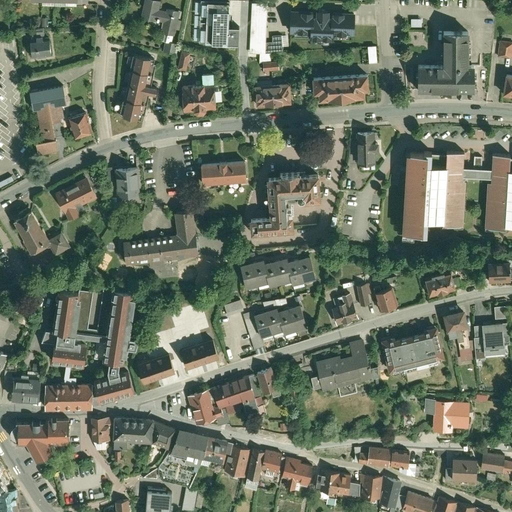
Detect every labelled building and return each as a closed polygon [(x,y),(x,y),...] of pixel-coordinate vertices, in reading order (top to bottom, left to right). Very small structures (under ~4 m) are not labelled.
[(29,0),(29,2),(76,3),(76,2),(78,2),(78,13),(87,13),(87,0),(29,0)] [(172,40),(175,25),(178,13),(179,10),(165,7),(165,10),(158,8),(160,0),(142,0),(139,18),(162,22),(160,32),(161,32),(159,42),(164,43),(162,52),(173,54),(176,41),(172,40)] [(230,23),(231,0),(202,0),(202,6),(200,6),(198,43),(241,45),(242,23),(230,23)] [(353,13),(290,12),(289,35),(311,36),(311,41),(332,42),(332,36),(353,37),(353,13)] [(81,25),(68,25),(69,33),(81,33),(81,25)] [(417,62),(417,92),(473,92),(473,62),(469,62),(469,28),(443,28),(443,62),(417,62)] [(36,37),(29,37),(31,54),(36,54),(37,58),(46,57),(46,53),(52,52),(50,35),(42,36),(41,33),(35,33),(36,37)] [(281,36),(272,36),(272,43),(266,43),(266,53),(281,52),(281,36)] [(497,58),(510,60),(511,48),(511,43),(499,42),(497,58)] [(375,47),(367,48),(368,65),(376,65),(375,47)] [(188,52),(180,50),(176,69),(184,71),(188,52)] [(152,56),(133,52),(120,113),(140,117),(145,93),(155,95),(157,83),(147,81),(152,56)] [(278,62),(261,63),(262,72),(279,71),(278,62)] [(313,95),(319,94),(319,102),(363,99),(363,91),(369,91),(368,71),(312,74),(313,95)] [(182,112),(194,112),(195,115),(205,114),(205,111),(215,110),(213,72),(201,73),(202,81),(191,82),(191,86),(180,87),(182,112)] [(511,74),(506,74),(503,96),(511,96),(511,74)] [(288,79),(254,82),(255,108),(290,106),(288,79)] [(35,111),(41,141),(35,142),(37,155),(58,151),(55,138),(54,138),(52,123),(64,121),(61,106),(67,105),(63,84),(28,91),(32,112),(35,111)] [(91,133),(85,111),(67,117),(73,138),(91,133)] [(374,132),(355,132),(356,166),(375,166),(375,153),(378,153),(378,142),(374,142),(374,132)] [(428,153),(400,151),(395,236),(422,237),(422,224),(462,227),(465,179),(485,181),(482,228),(511,229),(511,167),(505,167),(505,155),(492,154),(492,167),(463,166),(464,151),(442,150),(442,163),(428,162),(428,153)] [(220,162),(201,163),(203,186),(247,182),(245,160),(228,161),(227,159),(219,159),(220,162)] [(140,197),(138,168),(114,169),(116,198),(140,197)] [(279,174),(267,174),(269,215),(249,216),(250,233),(293,231),(292,214),(289,214),(288,194),(298,193),(298,202),(321,200),(319,172),(302,173),(302,169),(279,170),(279,174)] [(86,176),(53,193),(68,222),(79,217),(74,205),(79,202),(81,206),(97,198),(86,176)] [(32,208),(12,219),(31,253),(48,243),(54,254),(69,246),(60,230),(48,237),(32,208)] [(125,264),(198,255),(193,210),(174,212),(176,234),(122,240),(125,264)] [(309,253),(288,259),(286,254),(265,260),(263,255),(239,263),(246,287),(268,280),(269,285),(291,279),(292,284),(317,277),(309,253)] [(489,261),(489,282),(510,281),(509,261),(489,261)] [(425,276),(430,295),(457,288),(452,269),(445,271),(444,269),(432,272),(433,274),(425,276)] [(373,292),(371,281),(357,284),(361,304),(369,302),(368,293),(373,292)] [(374,290),(379,310),(398,305),(392,285),(374,290)] [(44,381),(44,406),(92,406),(92,394),(97,394),(99,400),(135,392),(129,368),(119,371),(119,368),(120,363),(123,364),(124,350),(133,351),(136,341),(126,340),(132,292),(103,289),(97,330),(87,328),(92,291),(78,289),(78,292),(60,289),(52,332),(45,330),(41,341),(54,343),(52,359),(65,361),(63,375),(63,381),(44,381)] [(332,304),(338,323),(358,317),(351,291),(338,294),(340,302),(332,304)] [(224,300),(226,311),(243,308),(241,297),(224,300)] [(260,334),(282,327),(283,332),(308,325),(300,301),(279,307),(277,302),(253,310),(260,334)] [(465,307),(443,312),(448,336),(450,336),(452,348),(458,347),(460,360),(472,358),(469,338),(468,339),(466,326),(469,325),(465,307)] [(395,333),(384,336),(392,368),(400,366),(401,369),(442,359),(442,357),(445,356),(437,323),(423,326),(424,329),(396,335),(395,333)] [(501,323),(481,325),(482,336),(473,337),(475,357),(484,357),(484,354),(503,353),(501,323)] [(213,337),(180,348),(186,368),(219,357),(213,337)] [(354,381),(371,377),(362,337),(350,340),(353,354),(340,357),(339,354),(316,359),(319,371),(310,374),(313,385),(322,383),(323,387),(338,383),(340,393),(356,389),(354,381)] [(176,371),(170,351),(135,362),(142,382),(176,371)] [(272,365),(256,370),(263,390),(266,389),(267,392),(272,390),(273,394),(280,391),(278,384),(272,365)] [(41,374),(13,371),(11,395),(38,398),(41,374)] [(254,371),(188,392),(197,419),(215,413),(218,422),(230,418),(228,412),(235,410),(234,407),(240,405),(243,415),(247,413),(246,419),(255,420),(257,408),(256,406),(264,403),(254,371)] [(469,423),(470,397),(436,396),(436,393),(423,392),(423,408),(432,408),(431,424),(448,425),(448,422),(469,423)] [(113,413),(111,437),(111,443),(113,443),(127,444),(128,436),(151,437),(167,443),(174,419),(153,413),(113,411),(113,413)] [(92,437),(111,437),(113,413),(90,413),(92,437)] [(54,447),(50,439),(68,439),(68,414),(47,414),(47,417),(16,417),(16,420),(11,422),(8,428),(11,434),(17,436),(17,439),(25,439),(27,443),(36,457),(54,447)] [(200,448),(203,449),(208,428),(178,421),(171,444),(171,449),(189,453),(190,449),(200,451),(200,448)] [(228,432),(208,428),(203,449),(223,454),(225,446),(227,436),(228,432)] [(245,468),(251,444),(233,439),(233,438),(227,436),(225,446),(227,446),(225,458),(223,464),(245,469),(245,468)] [(258,471),(260,462),(264,444),(252,441),(251,444),(245,468),(258,471)] [(367,446),(358,446),(358,456),(388,458),(389,443),(368,441),(367,446)] [(278,466),(278,465),(282,450),(282,446),(265,442),(264,444),(260,462),(278,466)] [(413,459),(415,459),(417,446),(389,444),(389,457),(400,458),(399,466),(412,470),(413,459)] [(504,449),(482,446),(480,462),(502,466),(502,470),(509,471),(510,466),(511,466),(511,455),(504,455),(504,449)] [(308,476),(313,455),(286,449),(285,451),(282,466),(281,469),(287,471),(285,479),(293,481),(295,473),(308,476)] [(452,451),(452,462),(444,462),(444,474),(451,474),(451,472),(476,473),(476,452),(452,451)] [(326,464),(317,462),(314,481),(321,482),(320,489),(327,490),(325,497),(335,499),(337,485),(348,487),(348,485),(350,474),(351,468),(336,465),(336,463),(326,462),(326,464)] [(494,468),(486,467),(485,476),(494,476),(494,468)] [(382,471),(362,469),(359,469),(359,475),(360,487),(360,490),(380,492),(382,471)] [(400,476),(382,471),(380,492),(379,494),(394,498),(400,476)] [(350,474),(348,485),(360,487),(359,475),(350,474)] [(193,502),(197,481),(186,479),(181,499),(193,502)] [(173,485),(147,483),(146,493),(144,511),(167,511),(168,509),(171,508),(173,485)] [(0,511),(19,511),(17,484),(0,486),(0,511)] [(425,511),(432,492),(407,484),(401,502),(412,505),(410,509),(418,511),(425,511)] [(457,496),(437,490),(431,510),(438,511),(452,511),(453,511),(457,496)] [(129,511),(128,493),(115,494),(116,504),(107,505),(107,511),(129,511)] [(472,511),(476,501),(457,496),(453,511),(454,511),(472,511)] [(496,511),(498,508),(476,501),(472,511),(496,511)]
